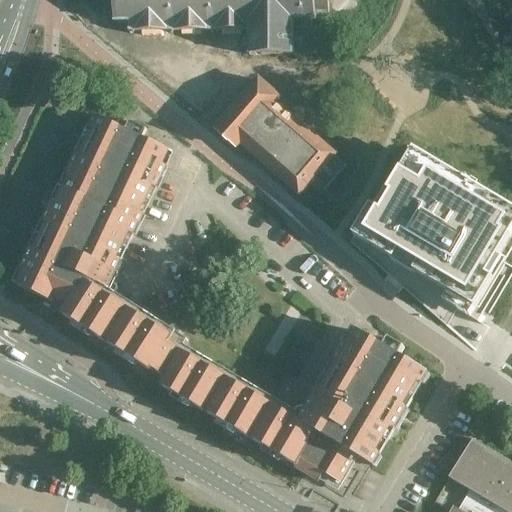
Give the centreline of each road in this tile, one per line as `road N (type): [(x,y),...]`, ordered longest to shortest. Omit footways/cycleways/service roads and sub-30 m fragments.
road 1 (secondary): [(277,511),(0,353)]
road 2 (residential): [(197,176),(342,314)]
road 3 (residential): [(511,397),(375,296)]
road 4 (residential): [(375,296),(270,200)]
road 5 (residential): [(162,290),(152,268),(197,176)]
